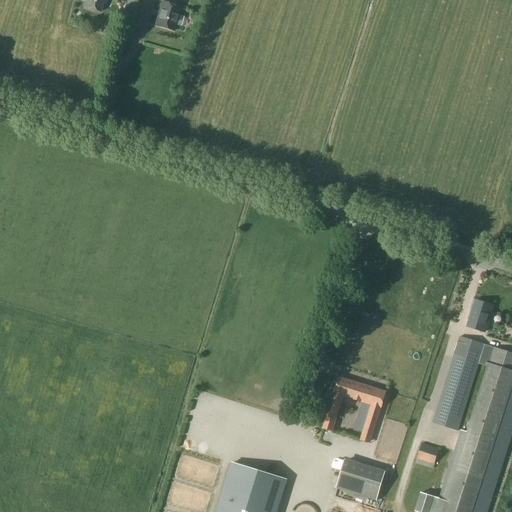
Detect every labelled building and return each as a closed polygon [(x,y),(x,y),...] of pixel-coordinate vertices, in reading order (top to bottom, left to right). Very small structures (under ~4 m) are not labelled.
[(87,0),(85,8),(101,12),(103,0),(87,0)] [(177,32),(184,6),(164,1),(157,26),(177,32)] [(485,332),(493,306),(475,301),(467,326),(485,332)] [(458,430),(481,345),(459,339),(433,423),(458,430)] [(469,511),(511,376),(511,354),(485,347),(480,364),(488,366),(446,505),(420,496),(420,497),(415,511),(469,511)] [(371,443),(386,393),(387,391),(339,377),(324,428),(332,431),(343,396),(373,405),(363,440),(371,443)] [(281,425),(274,450),(321,465),(327,446),(296,436),(298,431),(281,425)] [(434,464),(438,452),(421,447),(418,459),(434,464)] [(288,468),(289,456),(282,455),(280,467),(288,468)] [(280,511),(292,479),(226,460),(208,511),(280,511)] [(376,501),(385,475),(345,462),(337,489),(376,501)] [(296,466),(294,471),(308,476),(309,470),(296,466)]
